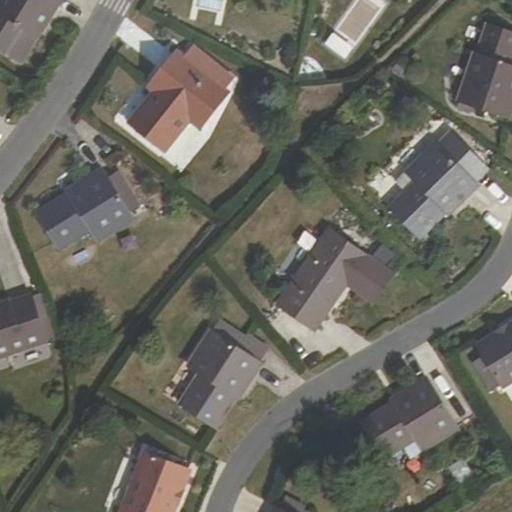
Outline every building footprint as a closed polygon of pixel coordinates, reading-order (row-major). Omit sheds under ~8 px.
[(61,0),(0,0),(0,48),(24,64),(39,38),(34,35),(46,15),(51,18),(61,0)] [(383,0),(356,0),(325,46),(345,60),(385,1),(383,0)] [(46,15),(34,35),(39,38),(51,18),(46,15)] [(511,65),(511,37),(491,30),(481,60),(475,57),(460,100),(486,110),(484,113),(508,122),(511,109),(511,70),(511,65)] [(189,47),(181,58),(188,62),(196,52),(189,47)] [(175,53),(157,75),(163,79),(153,93),(129,124),(163,151),(189,120),(200,129),(228,94),(222,89),(214,83),(223,72),(196,52),(188,62),(181,58),(175,53)] [(230,78),(223,72),(214,83),(222,89),(230,78)] [(147,89),(153,93),(163,79),(157,75),(147,89)] [(478,185),(436,143),(406,174),(415,183),(390,207),(420,238),(445,214),(447,216),(478,185)] [(97,242),(132,221),(127,211),(123,202),(133,198),(123,180),(112,185),(108,177),(104,169),(66,190),(68,193),(38,210),(59,247),(90,231),(97,242)] [(108,177),(112,185),(123,180),(118,172),(108,177)] [(133,198),(123,202),(127,211),(137,206),(133,198)] [(395,276),(331,231),(278,305),(315,331),(347,285),(375,304),(395,276)] [(31,295),(0,305),(0,354),(46,338),(31,295)] [(511,327),(479,348),(504,388),(511,383),(511,327)] [(262,364),(251,357),(239,349),(245,339),(232,330),(225,340),(211,331),(189,366),(200,373),(181,403),(217,426),(236,397),(239,399),(262,364)] [(257,347),(245,339),(239,349),(251,357),(257,347)] [(455,421),(470,411),(443,367),(428,376),(455,421)] [(392,402),(394,405),(364,424),(386,461),(417,442),(423,453),(459,431),(427,380),(392,402)] [(122,511),(172,511),(189,473),(145,455),(122,511)] [(286,497),(280,508),(287,511),(289,511),(295,501),(286,497)] [(306,507),(295,501),(289,511),(287,511),(280,508),(275,506),(272,511),(309,511),(304,509),(306,507)]
